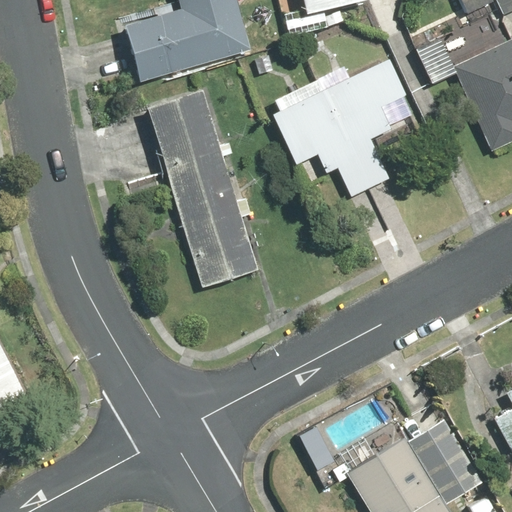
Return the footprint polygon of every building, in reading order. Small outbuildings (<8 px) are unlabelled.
[(183,0),(184,1),(121,18),(137,80),(249,51),(235,0),(183,0)] [(298,0),(301,12),(353,0),(298,0)] [(511,0),(457,0),(463,13),(491,0),(493,0),(501,16),(511,10),(511,0)] [(511,37),(450,65),(488,149),(511,138),(511,37)] [(445,73),(429,40),(407,51),(423,84),(445,73)] [(276,108),(268,112),(292,163),(314,152),(323,172),(334,167),(348,195),(387,177),(369,139),(390,129),(378,105),(403,94),(386,58),(336,81),(332,72),(272,99),(276,108)] [(200,85),(142,102),(199,287),(257,270),(200,85)] [(0,344),(0,403),(24,391),(0,344)] [(511,450),(511,383),(502,388),(510,404),(488,415),(509,453),(511,450)] [(403,435),(344,469),(369,511),(448,511),(442,501),(480,478),(443,416),(405,438),(403,435)]
